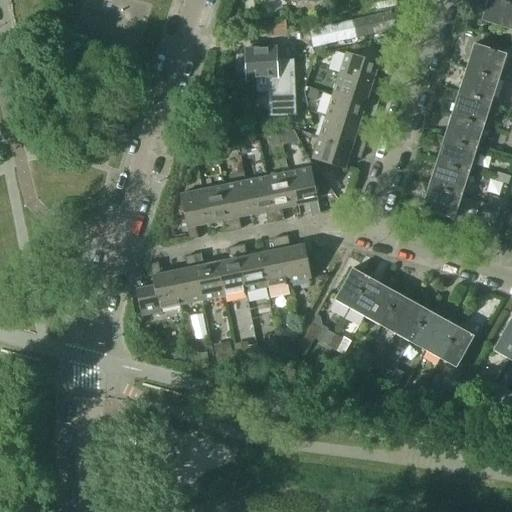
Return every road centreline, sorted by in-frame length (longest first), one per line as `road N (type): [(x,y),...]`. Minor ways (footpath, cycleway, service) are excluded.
road 1 (residential): [(511,273),(358,219),(429,0)]
road 2 (tertiary): [(81,356),(194,0)]
road 3 (tertiary): [(88,511),(81,356)]
